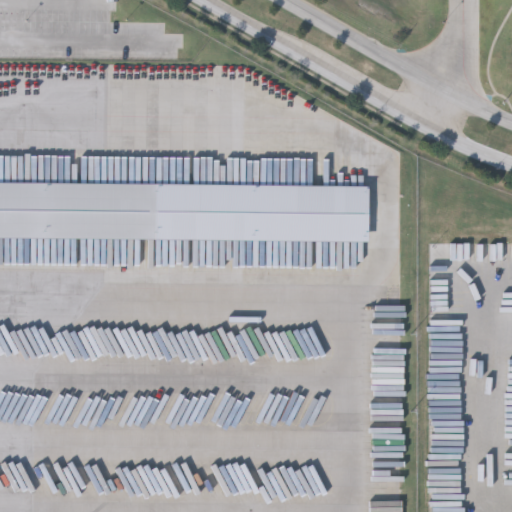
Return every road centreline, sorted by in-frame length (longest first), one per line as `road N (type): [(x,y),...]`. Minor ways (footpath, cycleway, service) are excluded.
road 1 (secondary): [(511,125),(435,92),(275,0)]
road 2 (secondary): [(195,0),(313,68)]
